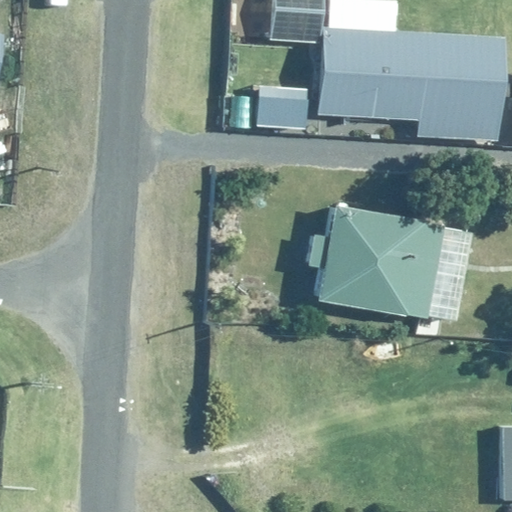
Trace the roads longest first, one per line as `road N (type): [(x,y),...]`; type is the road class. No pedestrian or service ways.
road 1 (residential): [(108,293),(126,0)]
road 2 (residential): [(95,511),(108,293)]
